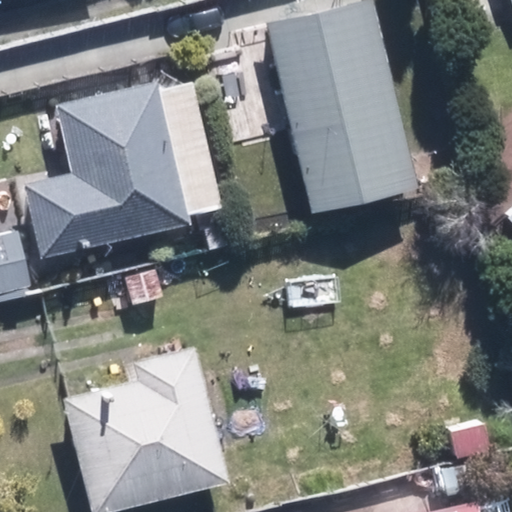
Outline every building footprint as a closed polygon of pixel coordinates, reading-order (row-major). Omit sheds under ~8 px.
[(407,175),(363,0),(346,0),(268,19),(313,199),(407,175)] [(25,181),(42,250),(178,217),(144,83),(56,105),(72,169),(25,181)] [(16,233),(0,236),(0,293),(30,286),(16,233)] [(61,397),(91,504),(215,471),(186,364),(61,397)] [(511,450),(431,469),(440,507),(511,490),(511,450)]
